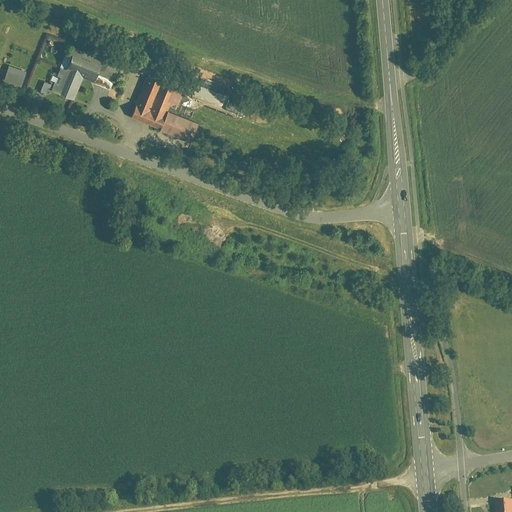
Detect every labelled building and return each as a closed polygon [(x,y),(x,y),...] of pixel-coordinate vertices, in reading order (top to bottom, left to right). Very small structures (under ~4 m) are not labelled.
[(51,89),(75,99),(84,78),(93,82),(102,61),(103,58),(75,46),(66,68),(60,66),(51,89)] [(119,67),(102,61),(93,82),(110,89),(119,67)] [(27,71),(8,65),(2,81),(21,87),(27,71)] [(183,90),(145,76),(129,118),(190,142),(199,120),(175,111),(183,90)] [(50,83),(44,81),(39,92),(45,95),(50,83)] [(511,511),(511,503),(496,506),(496,511),(511,511)]
